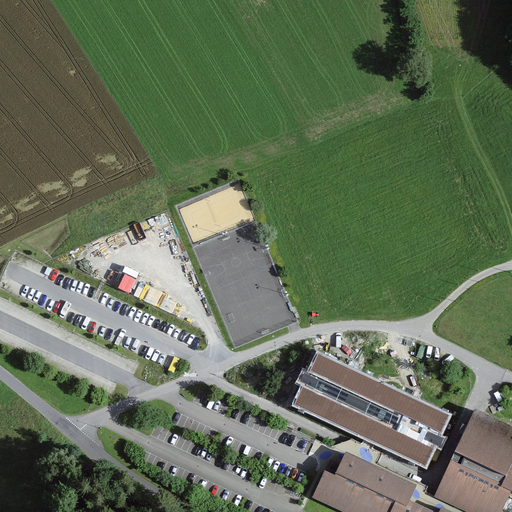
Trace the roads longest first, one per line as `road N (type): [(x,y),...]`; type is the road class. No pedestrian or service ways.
road 1 (unclassified): [(0,371),(111,459),(195,511)]
road 2 (track): [(511,220),(458,101)]
